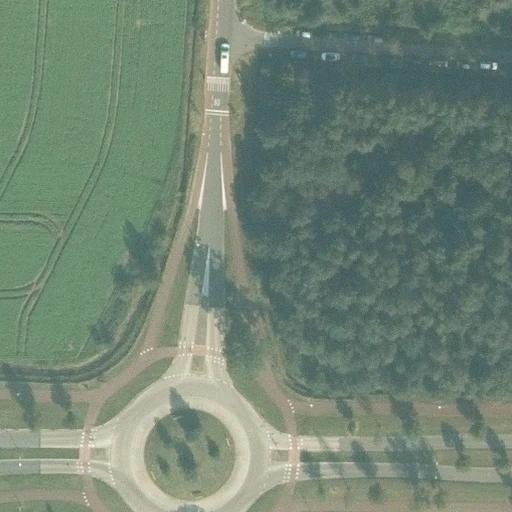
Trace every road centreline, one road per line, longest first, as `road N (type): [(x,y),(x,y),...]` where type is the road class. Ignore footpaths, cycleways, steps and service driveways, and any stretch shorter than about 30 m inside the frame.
road 1 (unclassified): [(223,37),(511,63)]
road 2 (secondary): [(511,444),(292,447),(256,435)]
road 3 (secondary): [(255,477),(511,474)]
road 4 (unclassified): [(206,269),(223,37)]
road 5 (unclassified): [(219,390),(206,269)]
road 6 (unclassified): [(206,269),(170,384)]
